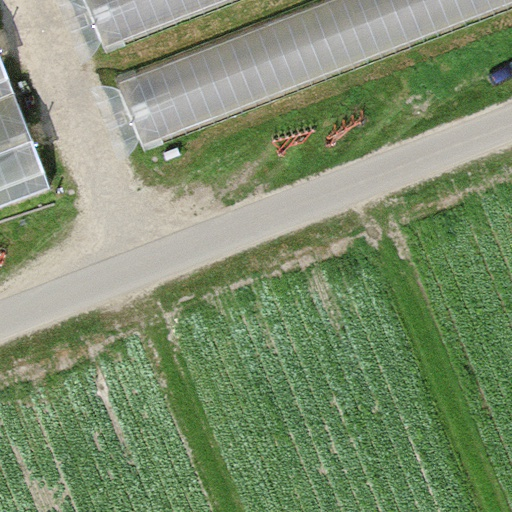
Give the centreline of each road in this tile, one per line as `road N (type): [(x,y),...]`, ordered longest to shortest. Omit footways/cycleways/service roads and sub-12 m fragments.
road 1 (unclassified): [(511,123),(0,319)]
road 2 (track): [(144,264),(42,0)]
